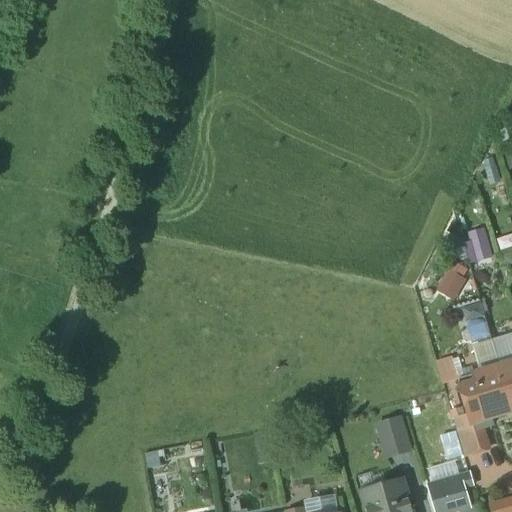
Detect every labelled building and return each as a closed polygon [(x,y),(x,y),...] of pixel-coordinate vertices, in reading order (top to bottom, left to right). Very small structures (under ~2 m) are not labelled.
[(511,144),(502,149),(511,169),(511,168),(511,144)] [(486,236),(463,242),(469,264),(492,257),(486,236)] [(450,261),(434,291),(451,301),(468,271),(450,261)] [(511,364),(499,368),(511,411),(511,364)] [(511,411),(499,368),(458,380),(469,417),(471,425),(483,421),(511,412),(511,411)] [(483,421),(471,425),(469,417),(453,422),(463,456),(487,449),(480,425),(483,421)] [(400,419),(377,426),(386,458),(409,452),(400,419)] [(468,474),(428,486),(435,511),(456,511),(469,508),(467,503),(463,488),(471,486),(468,474)] [(401,481),(362,493),(367,511),(369,510),(369,511),(410,511),(408,511),(406,504),(408,503),(401,481)] [(511,511),(511,500),(491,506),(492,511),(511,511)]
